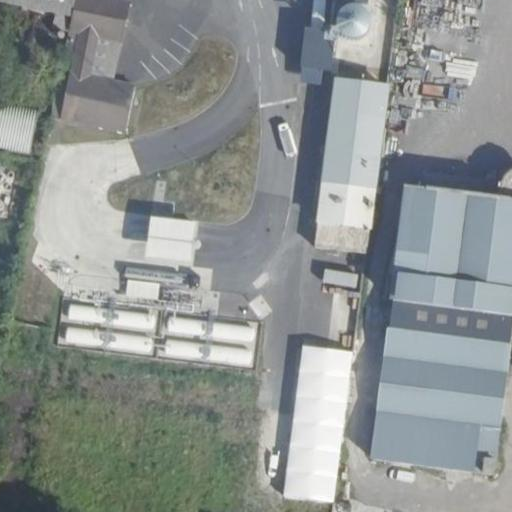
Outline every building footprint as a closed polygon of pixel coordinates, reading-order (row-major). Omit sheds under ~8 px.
[(0,0),(78,18),(82,0),(0,0)] [(129,4),(108,0),(87,0),(62,119),(126,133),(136,87),(101,79),(110,39),(120,42),(129,4)] [(337,83),(387,88),(392,47),(343,41),(337,83)] [(199,50),(177,76),(196,92),(218,67),(199,50)] [(316,248),(366,255),(387,88),(337,83),(316,248)] [(0,149),(34,156),(45,116),(0,106),(0,149)] [(0,194),(29,201),(35,172),(0,164),(0,194)] [(504,201),(408,190),(374,459),(494,474),(511,326),(511,172),(502,179),(500,190),(504,201)] [(190,265),(192,224),(146,223),(144,263),(190,265)] [(0,312),(13,315),(22,276),(27,255),(0,249),(0,312)] [(325,272),(323,284),(355,290),(357,278),(325,272)] [(126,298),(156,299),(156,285),(127,284),(126,298)] [(312,351),(294,489),(335,495),(353,355),(337,352),(312,351)] [(1,384),(0,389),(0,511),(23,511),(39,388),(1,384)] [(294,489),(290,511),(332,511),(335,495),(294,489)]
